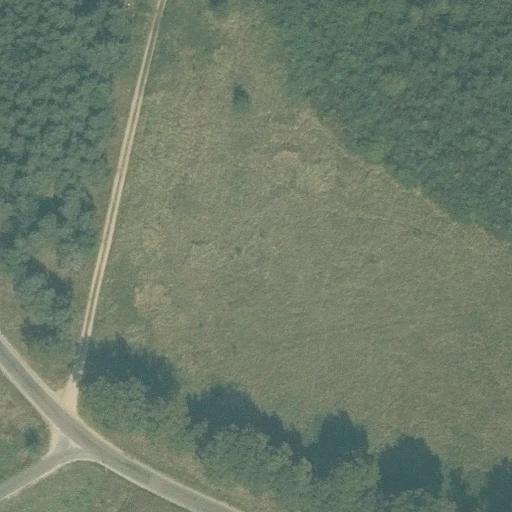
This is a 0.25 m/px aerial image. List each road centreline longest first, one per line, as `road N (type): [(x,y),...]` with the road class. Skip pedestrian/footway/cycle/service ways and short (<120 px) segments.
road 1 (track): [(64,424),(162,0)]
road 2 (tertiary): [(213,511),(86,445)]
road 3 (tertiary): [(86,445),(0,354)]
